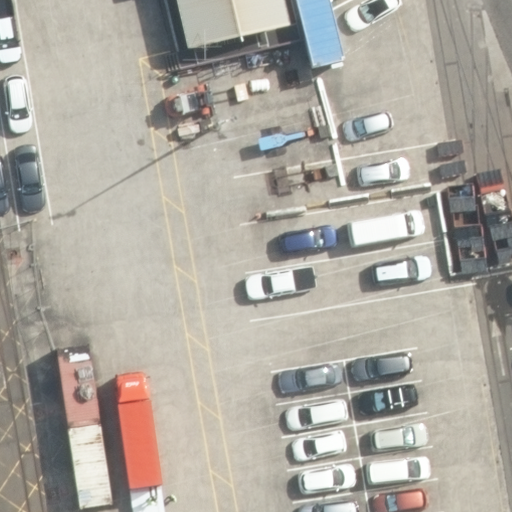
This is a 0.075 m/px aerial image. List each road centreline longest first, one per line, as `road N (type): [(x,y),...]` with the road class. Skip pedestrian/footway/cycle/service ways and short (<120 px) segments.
road 1 (unknown): [(169,172),(172,326),(198,511)]
road 2 (unknown): [(492,96),(287,168),(225,179),(169,172)]
road 3 (unknown): [(169,172),(148,159),(119,110),(103,0)]
